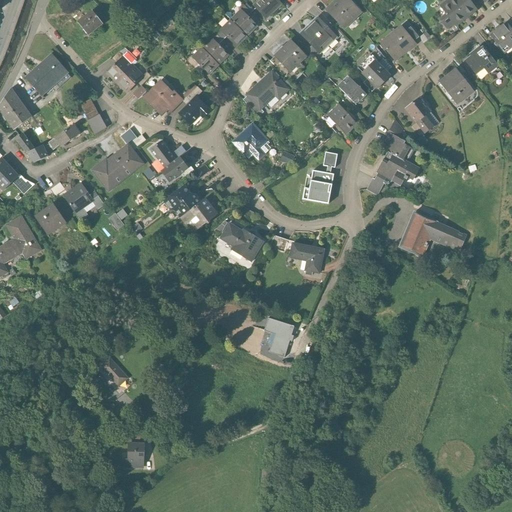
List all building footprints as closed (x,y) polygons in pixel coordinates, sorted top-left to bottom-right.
[(282,6),(276,0),(266,0),(262,4),(261,2),(254,8),(267,21),(282,6)] [(361,12),(349,0),(337,0),(326,11),(343,29),(361,12)] [(475,9),(468,0),(454,0),(443,9),(448,16),(440,22),(446,29),(454,23),(455,24),(475,9)] [(165,14),(160,7),(153,12),(158,19),(165,14)] [(240,10),(242,12),(248,18),(252,14),(244,7),(240,10)] [(248,18),(242,12),(232,22),(247,38),(257,28),(248,18)] [(90,39),(104,27),(95,16),(80,27),(90,39)] [(319,18),(310,26),(328,45),(337,37),(319,18)] [(237,48),(247,38),(232,22),(221,32),(227,39),(237,48)] [(511,29),(507,24),(492,36),(506,53),(511,47),(511,29)] [(319,54),(328,45),(310,26),(301,35),(312,46),(319,54)] [(406,30),(402,26),(381,44),(394,60),(416,42),(414,41),(406,30)] [(414,41),(419,36),(411,26),(406,30),(414,41)] [(157,35),(152,30),(148,34),(153,39),(157,35)] [(219,46),(227,39),(221,32),(219,30),(211,38),(213,40),(219,46)] [(219,46),(213,40),(203,50),(219,66),(229,56),(219,46)] [(307,57),(291,40),(274,56),(290,73),(307,57)] [(315,58),(319,54),(312,46),(307,50),(315,58)] [(487,54),(483,48),(465,63),(475,75),(484,68),(487,73),(496,65),(493,61),(487,54)] [(219,66),(203,50),(193,59),(205,71),(209,75),(219,66)] [(492,50),(487,54),(493,61),(497,57),(492,50)] [(358,68),(362,72),(374,60),(370,56),(358,68)] [(200,75),(205,71),(193,59),(191,57),(187,62),(200,75)] [(68,75),(53,58),(26,82),(42,99),(68,75)] [(107,75),(117,85),(133,69),(124,60),(107,75)] [(390,76),(374,60),(362,72),(368,78),(377,87),(378,89),(390,76)] [(439,68),(429,75),(432,81),(443,74),(439,68)] [(142,79),(133,69),(117,85),(126,95),(142,79)] [(290,89),(273,70),(247,94),(248,95),(258,106),(274,91),(280,98),(290,89)] [(474,91),(456,70),(440,83),(458,104),(474,91)] [(372,92),(377,87),(368,78),(363,83),(372,92)] [(364,96),(348,79),(339,89),(355,105),(364,96)] [(174,96),(162,83),(145,100),(162,118),(169,111),(171,113),(183,101),(176,94),(174,96)] [(134,96),(140,102),(147,94),(142,89),(134,96)] [(187,99),(192,104),(197,99),(203,94),(198,89),(187,99)] [(31,120),(11,93),(0,111),(0,114),(14,133),(31,120)] [(253,111),(258,106),(248,95),(243,100),(253,111)] [(210,113),(197,99),(192,104),(179,116),(190,127),(200,117),(203,120),(210,113)] [(80,106),(89,123),(99,117),(90,101),(80,106)] [(429,114),(417,101),(404,112),(424,136),(431,130),(423,120),(429,114)] [(356,125),(340,107),(329,116),(346,135),(356,125)] [(89,123),(88,123),(95,136),(106,130),(99,117),(89,123)] [(402,131),(394,121),(388,133),(398,139),(402,131)] [(268,139),(253,123),(233,141),(243,152),(251,145),(256,151),(268,139)] [(73,127),(65,133),(53,141),(58,147),(59,149),(79,135),(73,127)] [(15,141),(27,156),(34,152),(22,136),(15,141)] [(142,136),(128,146),(133,152),(147,142),(142,136)] [(428,143),(422,136),(416,141),(422,148),(428,143)] [(413,150),(388,138),(382,150),(407,163),(413,150)] [(53,141),(43,148),(46,155),(58,147),(53,141)] [(336,142),(332,145),(339,154),(343,150),(336,142)] [(154,151),(168,168),(176,163),(161,145),(154,151)] [(133,152),(128,146),(107,162),(106,161),(93,171),(108,191),(142,165),(133,152)] [(43,148),(34,152),(27,156),(34,164),(47,158),(46,155),(43,148)] [(336,156),(325,154),(323,166),(334,168),(336,156)] [(0,178),(13,167),(4,158),(0,162),(0,178)] [(417,172),(391,159),(386,170),(379,166),(375,176),(376,177),(385,181),(390,184),(395,174),(412,183),(417,172)] [(181,160),(176,163),(168,168),(162,173),(171,184),(189,169),(181,160)] [(209,171),(204,164),(192,174),(197,181),(209,171)] [(21,176),(13,167),(0,178),(0,183),(6,190),(21,176)] [(335,172),(316,168),(309,198),(329,202),(335,172)] [(371,182),(366,192),(377,198),(385,181),(376,177),(373,183),(371,182)] [(54,196),(64,190),(59,182),(49,188),(54,196)] [(93,199),(81,182),(63,194),(75,211),(93,199)] [(174,209),(193,195),(184,184),(165,198),(174,209)] [(195,193),(193,195),(174,209),(182,219),(203,204),(195,193)] [(218,216),(207,201),(203,204),(182,219),(186,225),(192,220),(199,230),(218,216)] [(66,222),(52,203),(34,217),(48,236),(66,222)] [(119,218),(125,215),(123,210),(108,217),(113,228),(122,224),(119,218)] [(7,224),(16,238),(23,251),(26,257),(41,249),(21,215),(7,224)] [(466,235),(413,215),(399,249),(422,258),(429,239),(460,250),(466,235)] [(219,238),(233,247),(242,231),(229,223),(219,238)] [(243,230),(242,231),(233,247),(231,250),(250,262),(263,242),(243,230)] [(269,248),(284,253),(289,240),(275,235),(269,248)] [(2,263),(23,251),(16,238),(0,247),(0,275),(7,271),(2,263)] [(325,248),(294,241),(291,255),(308,259),(306,269),(320,272),(325,248)] [(297,324),(269,315),(263,330),(275,334),(268,352),(281,356),(285,358),(297,324)] [(279,362),(281,356),(268,352),(259,349),(257,355),(279,362)] [(110,358),(101,366),(119,386),(128,378),(110,358)] [(144,442),(129,442),(129,459),(123,459),(123,466),(143,467),(144,442)]
